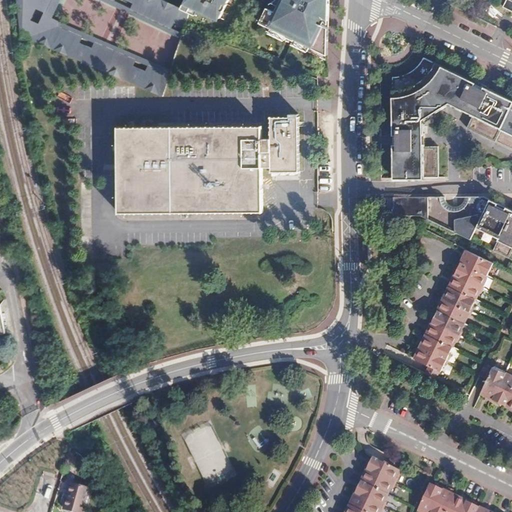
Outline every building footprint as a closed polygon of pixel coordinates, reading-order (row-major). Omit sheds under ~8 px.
[(11,0),(12,8),(15,33),(155,93),(162,71),(155,68),(152,76),(148,75),(149,73),(136,67),(135,69),(131,68),(135,59),(102,45),(98,53),(94,52),(95,50),(83,44),(82,46),(79,45),(82,37),(52,24),(49,23),(45,30),(41,29),(42,26),(34,23),(36,18),(27,15),(34,0),(11,0)] [(34,0),(27,15),(36,18),(34,23),(42,26),(41,29),(45,30),(49,23),(52,24),(63,0),(34,0)] [(129,0),(135,3),(136,0),(141,2),(137,11),(169,26),(173,17),(177,19),(181,6),(167,0),(129,0)] [(188,0),(185,9),(189,11),(192,5),(221,19),(230,0),(188,0)] [(330,0),(265,0),(255,24),(329,61),(330,0)] [(511,0),(504,0),(502,6),(511,10),(511,0)] [(469,107),(476,111),(469,126),(511,146),(511,95),(492,86),(483,82),(428,55),(423,62),(419,66),(412,72),(406,75),(401,76),(395,76),(396,137),(397,177),(439,177),(439,145),(422,145),(422,119),(452,99),(469,107)] [(265,129),(119,126),(120,213),(263,216),(265,171),(273,171),(273,178),(301,178),(302,121),(274,120),(274,142),(265,142),(265,129)] [(498,237),(493,249),(511,258),(511,208),(502,204),(483,195),(466,195),(465,199),(462,202),(459,205),(455,206),(452,206),(449,205),(446,202),(445,199),(444,195),(397,196),(398,204),(398,213),(417,213),(470,239),(476,227),(498,237)] [(459,255),(461,257),(460,260),(486,273),(492,260),(463,246),(459,255)] [(456,261),(451,270),(484,286),(486,282),(483,278),(486,273),(460,260),(459,262),(456,261)] [(447,279),(450,280),(448,284),(474,296),(478,290),(483,289),(484,286),(451,270),(447,279)] [(444,286),(440,294),(472,310),(474,308),(471,303),(474,296),(448,284),(447,287),(444,286)] [(438,304),(437,307),(463,320),(466,315),(471,313),(472,310),(440,294),(435,303),(438,304)] [(0,337),(9,335),(2,307),(0,307),(0,337)] [(435,310),(432,309),(428,318),(461,334),(462,331),(460,327),(463,320),(437,307),(435,310)] [(424,327),(426,328),(425,331),(452,343),(455,337),(460,336),(461,334),(428,318),(424,327)] [(421,333),(416,341),(450,358),(450,356),(448,351),(452,343),(425,331),(424,334),(421,333)] [(415,352),(413,355),(426,362),(440,369),(443,362),(448,361),(450,358),(416,341),(412,350),(415,352)] [(440,369),(426,362),(422,370),(434,375),(438,374),(440,369)] [(488,377),(487,380),(481,392),(484,394),(483,396),(492,401),(507,368),(504,367),(500,369),(487,363),(484,363),(480,373),(488,377)] [(510,370),(507,368),(492,401),(500,405),(502,402),(505,404),(511,389),(511,374),(510,370)] [(376,511),(377,510),(382,509),(383,507),(385,504),(383,499),(385,493),(389,486),(394,485),(395,482),(396,479),(394,475),(397,469),(400,463),(398,458),(388,453),(383,462),(371,456),(369,459),(367,458),(363,466),(358,476),(361,477),(359,480),(358,483),(356,482),(351,491),(347,500),(349,501),(348,504),(347,506),(344,505),(340,511),(376,511)] [(86,511),(92,489),(73,482),(63,511),(66,511),(86,511)] [(493,511),(491,511),(482,507),(481,510),(477,508),(475,507),(476,504),(466,499),(458,495),(457,498),(454,496),(451,495),(452,492),(443,488),(434,484),(433,486),(429,484),(416,511),(493,511)]
